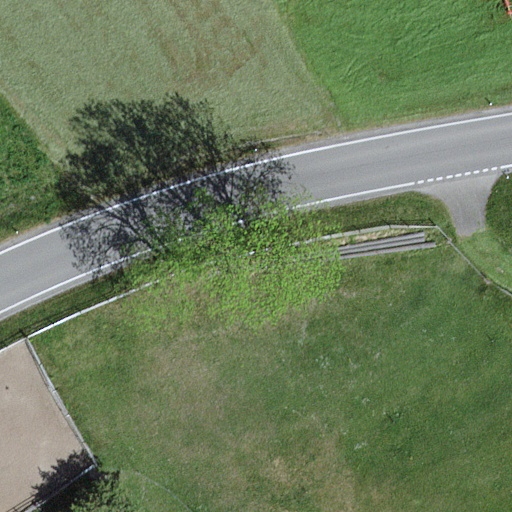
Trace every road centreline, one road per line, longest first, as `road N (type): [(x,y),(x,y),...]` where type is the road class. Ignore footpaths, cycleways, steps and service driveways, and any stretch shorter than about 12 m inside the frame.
road 1 (tertiary): [(0,279),(157,218),(298,178),(511,138)]
road 2 (track): [(454,149),(478,238),(511,275)]
